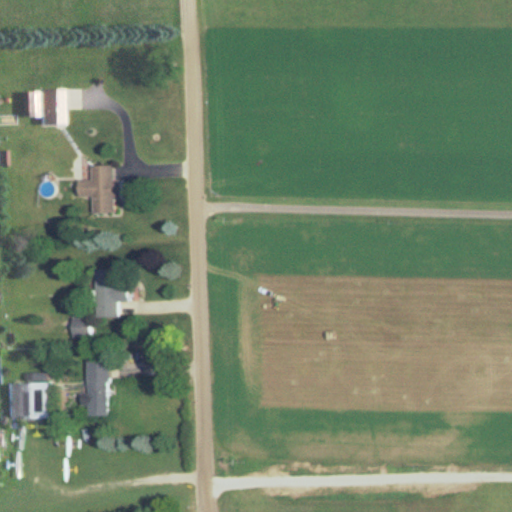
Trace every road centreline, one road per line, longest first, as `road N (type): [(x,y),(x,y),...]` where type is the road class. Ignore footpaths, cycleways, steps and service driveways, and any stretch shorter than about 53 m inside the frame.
road 1 (residential): [(201,511),(181,0)]
road 2 (residential): [(190,204),(511,211)]
